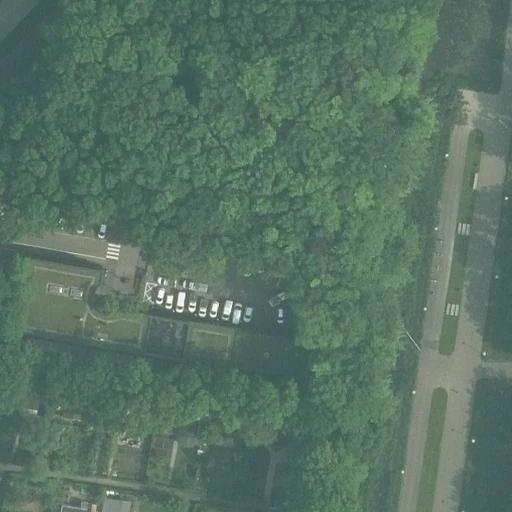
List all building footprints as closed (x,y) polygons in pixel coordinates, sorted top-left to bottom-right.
[(318,342),(118,308),(116,309),(114,310),(113,311),(111,311),(109,312),(107,312),(104,311),(102,310),(100,310),(98,309),(97,308),(96,306),(95,305),(93,303),(93,302),(92,299),(92,297),(92,294),(92,293),(92,292),(93,289),(94,287),(95,286),(96,285),(97,284),(99,282),(102,269),(28,256),(15,329),(312,380),(318,342)] [(23,393),(21,406),(37,409),(39,396),(23,393)] [(87,421),(90,403),(64,399),(62,417),(87,421)] [(113,407),(110,423),(125,426),(128,409),(113,407)] [(195,438),(199,419),(183,416),(179,436),(195,438)] [(279,416),(273,431),(284,435),(290,420),(279,416)] [(238,439),(240,421),(223,419),(221,436),(238,439)] [(119,511),(121,501),(104,498),(101,511),(119,511)] [(85,511),(87,503),(81,502),(80,508),(62,506),(60,511),(85,511)]
